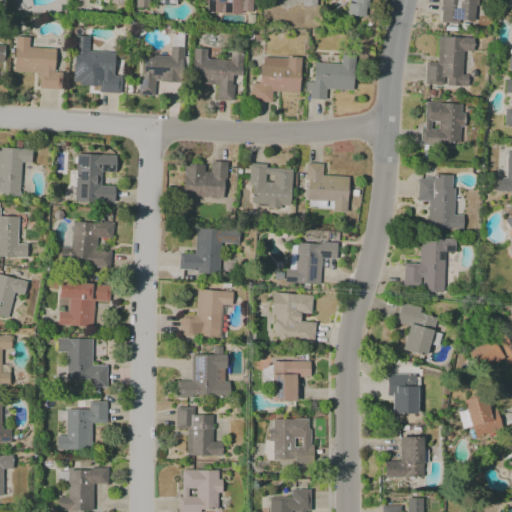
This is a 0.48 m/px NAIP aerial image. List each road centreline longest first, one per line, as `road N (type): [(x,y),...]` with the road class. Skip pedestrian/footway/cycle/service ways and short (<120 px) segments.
road 1 (residential): [(403,0),(378,218),(347,333),(346,511)]
road 2 (residential): [(387,123),(277,133),(0,120)]
road 3 (residential): [(152,130),(139,511)]
